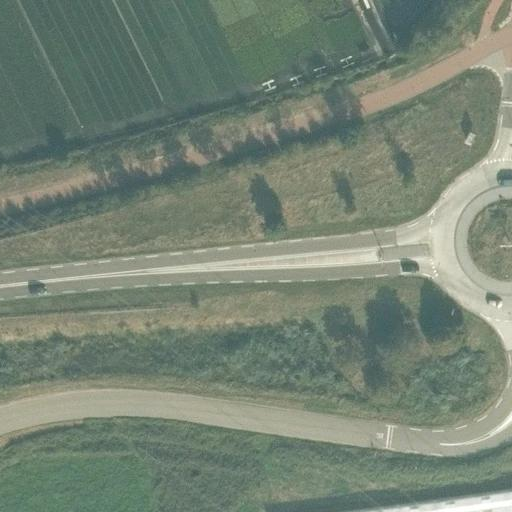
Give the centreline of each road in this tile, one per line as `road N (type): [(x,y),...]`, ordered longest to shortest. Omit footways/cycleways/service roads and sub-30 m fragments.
road 1 (unclassified): [(0,207),(329,120),(511,34)]
road 2 (unclassified): [(0,421),(60,405),(99,405),(424,441),(487,435)]
road 3 (secondary): [(84,275),(447,265)]
road 4 (secondary): [(442,231),(144,261),(84,275)]
